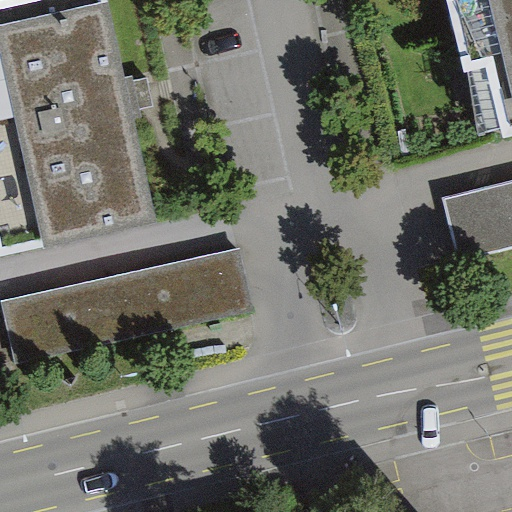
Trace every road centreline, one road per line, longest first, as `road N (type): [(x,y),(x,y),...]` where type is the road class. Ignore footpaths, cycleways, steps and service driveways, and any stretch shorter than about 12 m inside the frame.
road 1 (residential): [(401,394),(368,242),(329,205),(287,0)]
road 2 (primary): [(401,394),(0,492)]
